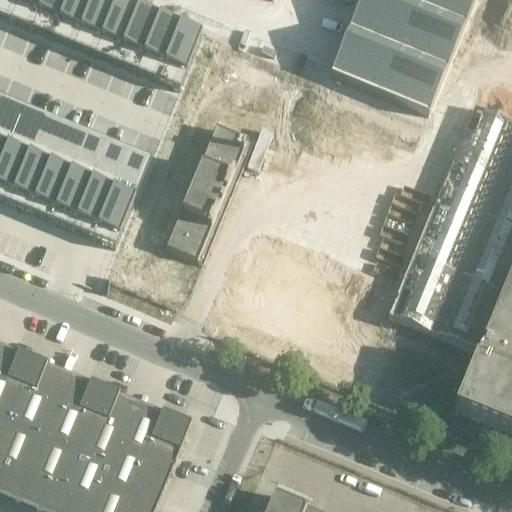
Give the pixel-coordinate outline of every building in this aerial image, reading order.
[(0,0),(0,22),(8,25),(18,0),(0,0)] [(18,0),(8,25),(29,34),(43,0),(18,0)] [(68,0),(43,0),(29,34),(50,43),(68,0)] [(92,0),(68,0),(50,43),(72,52),(92,0)] [(116,5),(103,0),(92,0),(72,52),(93,60),(116,5)] [(391,0),(371,0),(356,37),(446,74),(464,30),(391,0)] [(391,0),(464,30),(476,0),(391,0)] [(137,14),(116,5),(93,60),(114,69),(137,14)] [(137,14),(114,69),(135,78),(158,22),(137,14)] [(158,22),(135,78),(156,86),(179,31),(158,22)] [(179,31),(156,86),(176,95),(199,39),(179,31)] [(356,37),(337,84),(427,121),(446,74),(356,37)] [(0,106),(0,147),(7,150),(23,111),(2,102),(0,106)] [(7,150),(28,159),(44,119),(23,111),(7,150)] [(307,116),(298,136),(336,152),(345,132),(307,116)] [(28,159),(49,168),(65,128),(44,119),(28,159)] [(482,331),(511,243),(511,138),(468,123),(437,215),(421,209),(406,255),(417,259),(400,308),(418,314),(414,329),(428,334),(434,315),(482,331)] [(49,168),(70,176),(86,136),(65,128),(49,168)] [(253,147),(216,131),(166,253),(203,268),(253,147)] [(345,132),(336,152),(374,167),(383,147),(345,132)] [(70,176),(91,185),(107,145),(86,136),(70,176)] [(298,136),(290,156),(328,172),(336,152),(298,136)] [(91,185),(112,193),(128,154),(107,145),(91,185)] [(28,159),(7,150),(0,166),(0,205),(7,209),(28,159)] [(336,152),(328,172),(366,187),(374,167),(336,152)] [(112,193),(132,202),(149,162),(128,154),(112,193)] [(290,156),(282,176),(319,192),(328,172),(290,156)] [(49,168),(28,159),(7,209),(28,217),(49,168)] [(70,176),(49,168),(28,217),(49,226),(70,176)] [(328,172),(319,192),(357,207),(366,187),(328,172)] [(91,185),(70,176),(49,226),(71,235),(91,185)] [(282,176),(272,198),(310,214),(319,192),(282,176)] [(112,193),(91,185),(71,235),(92,243),(112,193)] [(319,192),(310,214),(348,229),(357,207),(319,192)] [(132,202),(112,193),(92,243),(112,252),(132,202)] [(272,198),(263,220),(301,236),(310,214),(272,198)] [(383,241),(377,260),(393,265),(398,249),(391,247),(402,214),(366,202),(356,232),(383,241)] [(310,214),(301,236),(339,251),(348,229),(310,214)] [(263,220),(254,243),(292,258),(301,236),(263,220)] [(301,236),(292,258),(329,273),(339,251),(301,236)] [(254,243),(244,265),(282,280),(292,258),(254,243)] [(292,258),(282,280),(320,296),(329,273),(292,258)] [(244,265),(235,287),(273,302),(282,280),(244,265)] [(478,357),(476,360),(511,374),(511,273),(502,297),(478,357)] [(282,280),(273,302),(311,318),(320,296),(282,280)] [(235,287),(225,311),(263,326),(273,302),(235,287)] [(273,302),(263,326),(301,342),(311,318),(273,302)] [(18,359),(15,365),(0,358),(0,427),(5,430),(32,365),(18,359)] [(44,377),(47,371),(32,365),(5,430),(41,445),(66,386),(44,377)] [(90,389),(87,395),(66,386),(41,445),(77,460),(104,395),(90,389)] [(116,407),(119,401),(104,395),(77,460),(113,475),(122,453),(138,416),(116,407)] [(162,419),(159,425),(138,416),(122,453),(173,474),(191,431),(162,419)] [(0,442),(0,496),(17,503),(41,445),(5,430),(0,442)] [(17,503),(37,511),(55,511),(77,460),(41,445),(17,503)] [(104,496),(142,511),(157,511),(173,474),(122,453),(113,475),(104,496)] [(55,511),(97,511),(104,496),(113,475),(77,460),(55,511)] [(142,511),(104,496),(97,511),(142,511)] [(267,511),(305,511),(306,511),(274,497),(267,511)]
